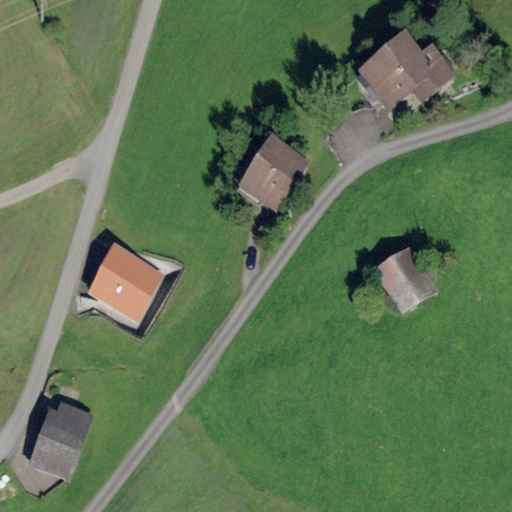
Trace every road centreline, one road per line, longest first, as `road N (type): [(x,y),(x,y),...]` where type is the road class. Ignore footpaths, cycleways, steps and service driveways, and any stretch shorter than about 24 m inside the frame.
road 1 (unclassified): [(94,511),(346,176),(371,159),(511,110)]
road 2 (unclassified): [(155,0),(35,384),(0,443)]
